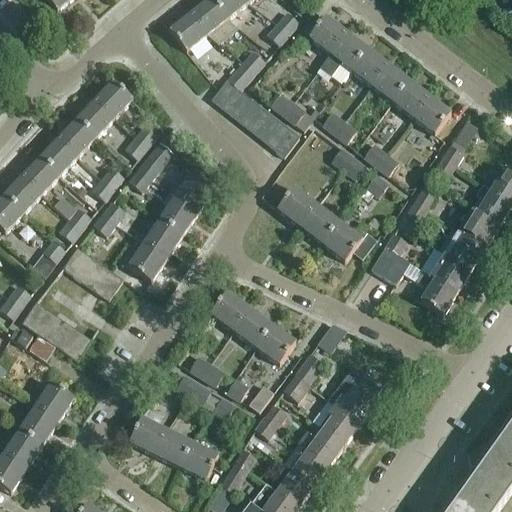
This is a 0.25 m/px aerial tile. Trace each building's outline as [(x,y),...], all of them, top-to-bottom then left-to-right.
[(42,0),(57,17),(77,0),(42,0)] [(241,0),(215,0),(211,4),(228,25),(248,9),(241,0)] [(241,0),(248,9),(259,0),(241,0)] [(211,4),(190,20),(207,42),(228,25),(211,4)] [(287,19),(277,30),(289,41),(299,29),(287,19)] [(169,37),(187,58),(207,42),(190,20),(169,37)] [(309,44),(330,61),(347,39),(326,23),(317,34),(309,28),(301,38),(309,44)] [(289,41),(277,30),(267,41),(279,52),(289,41)] [(341,69),(351,77),(367,55),(347,39),(330,61),(322,72),(332,80),(341,69)] [(351,77),(372,93),(388,71),(367,55),(351,77)] [(253,57),(243,69),(255,79),(265,68),(253,57)] [(227,87),(236,94),(240,97),(255,79),(243,69),(227,87)] [(372,93),(392,108),(409,87),(388,71),(372,93)] [(113,87),(95,107),(114,125),(133,106),(113,87)] [(212,106),(221,113),(236,94),(227,87),(226,87),(212,106)] [(392,108),(413,124),(430,103),(409,87),(392,108)] [(221,113),(230,120),(245,101),(240,97),(236,94),(221,113)] [(271,112),(284,121),(293,109),(281,99),(271,112)] [(230,120),(239,127),(254,108),(245,101),(230,120)] [(434,141),(449,121),(451,119),(430,103),(413,124),(434,141)] [(95,107),(77,126),(96,144),(114,125),(95,107)] [(239,127),(248,134),(263,115),(254,108),(239,127)] [(293,109),(284,121),(295,130),(305,118),(293,109)] [(248,134),(257,142),(272,122),(263,115),(248,134)] [(322,131),(335,140),(344,128),(332,118),(322,131)] [(257,142),(266,149),(281,129),(272,122),(257,142)] [(77,126),(58,145),(78,163),(96,144),(77,126)] [(344,128),(335,140),(347,150),(357,137),(344,128)] [(266,149),(275,156),(291,136),(281,129),(266,149)] [(144,132),(135,144),(147,154),(157,142),(144,132)] [(291,136),(275,156),(284,163),(299,143),(291,136)] [(147,154),(135,144),(125,156),(138,166),(147,154)] [(58,145),(40,163),(60,182),(78,163),(58,145)] [(160,149),(145,168),(157,178),(173,159),(160,149)] [(364,163),(376,172),(386,160),(374,150),(364,163)] [(450,152),(442,165),(455,173),(463,160),(450,152)] [(332,167),(344,176),(354,164),(342,154),(332,167)] [(386,160),(376,172),(388,182),(398,169),(386,160)] [(40,163),(22,182),(42,201),(60,182),(40,163)] [(354,164),(344,176),(356,186),(366,173),(354,164)] [(455,173),(442,165),(433,178),(447,186),(455,173)] [(157,178),(145,168),(129,188),(142,198),(157,178)] [(497,188),(491,196),(511,210),(511,178),(501,171),(493,185),(497,188)] [(111,173),(102,185),(114,195),(124,183),(111,173)] [(192,179),(176,203),(198,218),(214,194),(192,179)] [(366,194),(379,203),(388,190),(376,181),(366,194)] [(22,182),(4,201),(24,220),(42,201),(22,182)] [(114,195),(102,185),(92,197),(105,207),(114,195)] [(87,196),(80,191),(75,197),(81,202),(87,196)] [(481,204),(473,216),(499,233),(511,212),(511,210),(491,196),(485,192),(484,192),(482,191),(476,201),(481,204)] [(278,215),(300,233),(317,211),(294,194),(278,215)] [(422,196),(414,209),(427,217),(435,204),(422,196)] [(24,220),(4,201),(0,205),(0,234),(5,239),(24,220)] [(176,203),(160,226),(183,241),(198,218),(176,203)] [(113,208),(103,220),(116,230),(125,218),(113,208)] [(427,217),(414,209),(405,222),(419,230),(427,217)] [(300,233),(323,250),(339,229),(317,211),(300,233)] [(79,214),(69,226),(81,236),(91,224),(79,214)] [(469,232),(463,241),(485,255),(499,233),(473,216),(464,229),(469,232)] [(116,230),(103,220),(94,232),(107,242),(116,230)] [(81,236),(69,226),(59,238),(72,248),(81,236)] [(160,226),(145,249),(167,264),(183,241),(160,226)] [(339,229),(323,250),(345,268),(353,258),(362,265),(377,246),(367,239),(362,246),(339,229)] [(485,255),(463,241),(452,234),(438,256),(445,260),(471,277),(485,255)] [(394,240),(385,254),(399,262),(407,249),(394,240)] [(43,259),(55,269),(65,257),(53,247),(43,259)] [(167,264),(145,249),(129,273),(151,288),(167,264)] [(63,275),(72,281),(87,260),(78,254),(63,275)] [(399,262),(385,254),(371,276),(396,291),(410,269),(399,262)] [(72,281),(81,287),(96,266),(87,260),(72,281)] [(445,260),(431,282),(457,299),(471,277),(445,260)] [(81,287),(90,293),(105,273),(96,266),(81,287)] [(90,293),(100,300),(114,279),(105,273),(90,293)] [(457,299),(431,282),(422,277),(416,287),(424,292),(416,305),(443,322),(457,299)] [(114,279),(100,300),(109,306),(123,285),(114,279)] [(18,292),(9,304),(22,313),(31,301),(18,292)] [(211,320),(234,337),(250,315),(227,298),(211,320)] [(22,313),(9,304),(0,316),(13,326),(22,313)] [(22,329),(31,336),(45,315),(36,308),(22,329)] [(31,336),(40,341),(41,342),(55,321),(45,315),(31,336)] [(234,337),(257,354),(273,332),(250,315),(234,337)] [(55,321),(41,342),(50,348),(64,327),(55,321)] [(50,348),(56,352),(59,354),(73,333),(64,327),(50,348)] [(273,332),(257,354),(280,371),(296,349),(273,332)] [(73,333),(59,354),(68,360),(82,339),(73,333)] [(10,344),(26,354),(33,343),(24,337),(23,338),(16,334),(10,344)] [(82,339),(68,360),(77,366),(91,345),(82,339)] [(29,356),(46,367),(56,352),(50,348),(41,342),(40,341),(29,356)] [(310,361),(295,381),(308,391),(323,370),(310,361)] [(190,376),(203,384),(211,371),(198,363),(190,376)] [(211,371),(203,384),(216,392),(224,379),(211,371)] [(373,406),(384,390),(352,374),(335,397),(328,406),(335,411),(360,430),(376,409),(373,406)] [(176,395),(189,403),(198,389),(185,381),(176,395)] [(308,391),(295,381),(286,394),(299,403),(308,391)] [(235,385),(227,399),(240,407),(248,393),(235,385)] [(51,389),(35,413),(58,428),(74,404),(51,389)] [(198,389),(189,403),(203,411),(211,397),(198,389)] [(249,411),(259,418),(273,399),(263,392),(249,411)] [(213,418),(227,426),(235,412),(222,404),(213,418)] [(273,411),(264,423),(277,433),(286,420),(273,411)] [(328,421),(320,432),(345,451),(360,430),(335,411),(327,421),(328,421)] [(35,413),(20,437),(42,452),(58,428),(35,413)] [(497,437),(492,442),(488,445),(484,449),(476,455),(468,461),(471,477),(476,496),(472,498),(469,500),(466,503),(459,511),(511,511),(511,416),(502,430),(499,435),(497,437)] [(277,433),(264,423),(255,436),(268,445),(277,433)] [(130,448),(155,461),(167,437),(141,424),(130,448)] [(298,449),(304,454),(329,472),(345,451),(320,432),(313,441),(307,437),(298,449)] [(20,437),(4,460),(27,475),(42,452),(20,437)] [(155,461),(181,473),(192,449),(167,437),(155,461)] [(192,449),(181,473),(206,486),(218,462),(192,449)] [(304,454),(288,475),(314,493),(329,472),(304,454)] [(243,455),(235,469),(248,477),(256,464),(243,455)] [(27,475),(4,460),(0,466),(0,491),(11,499),(27,475)] [(248,477),(235,469),(220,492),(234,501),(248,477)] [(288,475),(273,496),(294,511),(299,511),(314,493),(288,475)] [(294,511),(273,496),(266,490),(249,511),(294,511)]
